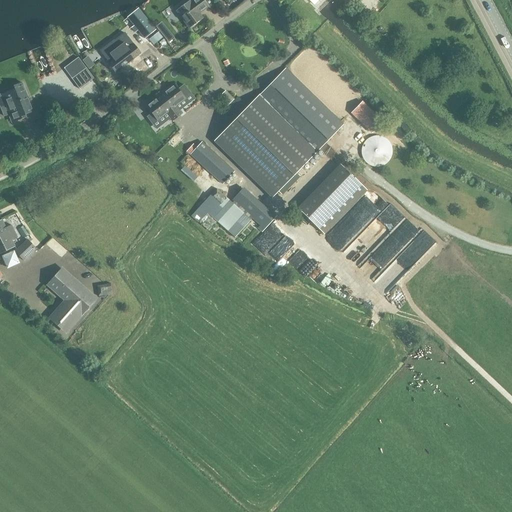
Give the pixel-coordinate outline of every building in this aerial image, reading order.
[(191,0),(176,11),(189,28),(203,18),(199,13),(208,7),(209,8),(214,4),(211,0),(192,0),(191,1),(191,0)] [(145,16),(137,20),(145,31),(152,26),(145,16)] [(160,37),(154,29),(148,34),(154,41),(160,37)] [(105,48),(101,52),(105,57),(110,63),(109,63),(116,72),(133,60),(140,54),(135,47),(125,33),(114,41),(115,41),(105,48)] [(78,57),(71,62),(79,73),(72,79),(79,89),(94,78),(78,57)] [(286,69),(221,136),(278,191),(343,124),(286,69)] [(8,94),(0,97),(0,98),(3,107),(1,108),(4,117),(9,115),(12,122),(26,117),(25,114),(34,111),(23,83),(13,87),(15,90),(7,93),(8,94)] [(174,86),(161,96),(178,118),(183,113),(182,113),(178,106),(192,95),(185,85),(177,90),(174,86)] [(161,96),(147,106),(153,113),(147,117),(153,124),(166,114),(172,122),(175,120),(178,118),(161,96)] [(391,155),(391,152),(390,149),(389,147),(387,144),(385,143),(382,141),(378,140),(376,139),(373,140),(370,140),(368,142),(366,143),(364,145),(362,148),(361,151),(361,155),(361,157),(362,160),(363,163),(365,165),(367,167),(370,169),(373,170),(375,170),(378,170),(381,169),(384,167),(386,166),(388,163),(390,160),(391,157),(391,155)] [(223,185),(234,171),(202,142),(190,155),(223,185)] [(198,177),(185,166),(182,170),(194,181),(198,177)] [(342,167),(299,211),(326,237),(369,192),(342,167)] [(265,228),(276,216),(243,188),(233,200),(265,228)] [(217,190),(201,206),(223,228),(239,210),(217,190)] [(209,231),(218,221),(208,213),(199,222),(209,231)] [(2,219),(0,220),(0,255),(16,248),(13,240),(18,237),(12,225),(6,228),(2,219)] [(29,240),(16,252),(26,263),(39,250),(29,240)] [(95,299),(62,270),(49,285),(66,301),(51,318),(66,332),(95,299)] [(98,285),(99,296),(113,294),(112,284),(98,285)]
